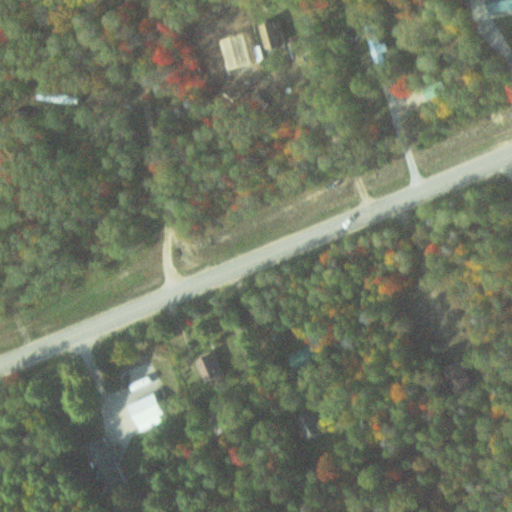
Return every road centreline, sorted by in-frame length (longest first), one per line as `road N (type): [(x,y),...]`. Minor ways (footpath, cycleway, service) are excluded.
road 1 (residential): [(0,363),(511,151)]
road 2 (residential): [(173,291),(175,222),(154,99),(153,0)]
